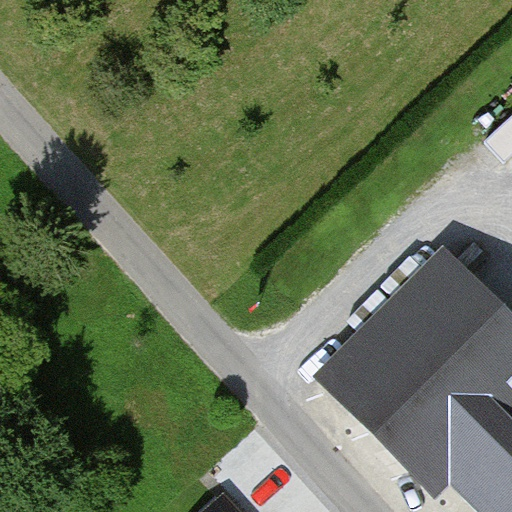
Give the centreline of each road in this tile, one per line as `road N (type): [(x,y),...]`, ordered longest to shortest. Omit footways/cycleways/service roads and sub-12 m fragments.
road 1 (unclassified): [(0,97),(375,511)]
road 2 (track): [(259,383),(511,151)]
